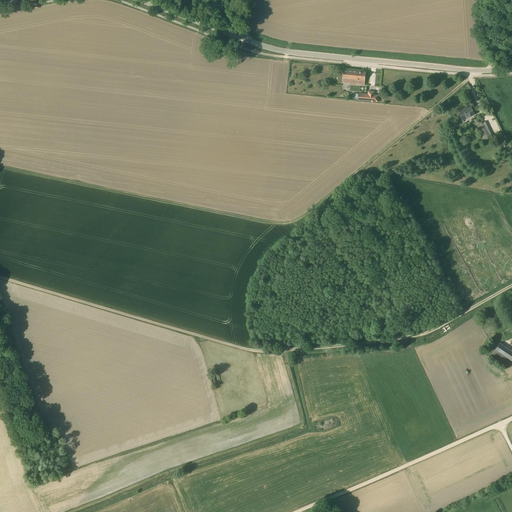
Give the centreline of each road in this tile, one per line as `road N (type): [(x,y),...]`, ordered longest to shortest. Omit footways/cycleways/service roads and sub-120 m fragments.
road 1 (track): [(511,286),(422,334),(255,353),(0,276)]
road 2 (track): [(470,70),(293,221),(0,166)]
road 3 (tertiary): [(237,36),(316,55),(511,68)]
road 4 (track): [(511,418),(297,511)]
